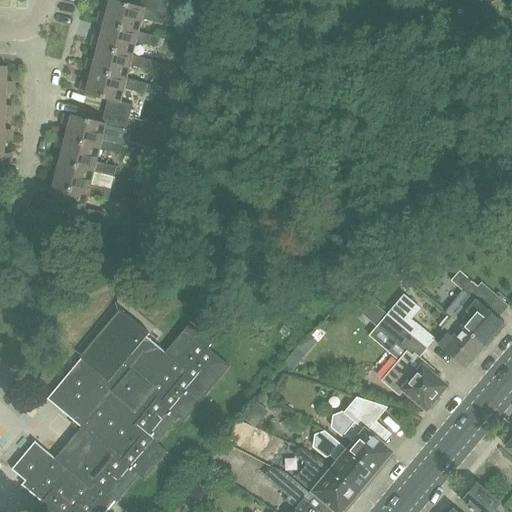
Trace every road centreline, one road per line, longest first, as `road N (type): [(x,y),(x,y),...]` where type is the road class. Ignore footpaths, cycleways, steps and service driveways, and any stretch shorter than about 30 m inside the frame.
road 1 (residential): [(24,36),(40,89),(22,219)]
road 2 (primary): [(396,511),(511,377)]
